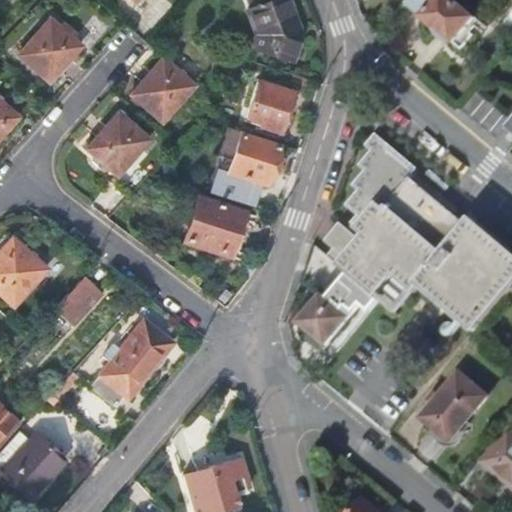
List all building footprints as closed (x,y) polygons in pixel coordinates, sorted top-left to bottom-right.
[(242,0),(255,33),(252,48),(290,61),(299,34),(286,0),(242,0)] [(419,0),(429,9),(425,15),(455,42),(476,17),(456,0),(419,0)] [(82,48),(49,19),(17,55),(50,84),(82,48)] [(193,89),(162,61),(131,96),(162,124),(193,89)] [(290,93),(253,82),(240,123),(278,134),(290,93)] [(0,139),(18,119),(0,103),(0,139)] [(146,142),(115,115),(84,149),(115,177),(146,142)] [(278,147),(239,135),(227,173),(266,185),(278,147)] [(356,245),(395,277),(415,294),(423,285),(479,332),(511,289),(511,250),(471,216),(463,223),(410,178),(418,168),(376,135),(367,147),(372,152),(360,167),(365,172),(353,187),(359,191),(345,207),(358,217),(352,225),(363,235),(356,245)] [(236,211),(192,199),(179,245),(224,257),(236,211)] [(325,241),(334,249),(328,257),(337,263),(357,238),(340,224),(325,241)] [(46,270),(11,239),(0,251),(0,292),(14,305),(46,270)] [(339,265),(349,274),(372,294),(378,298),(395,277),(356,245),(339,265)] [(85,274),(55,308),(74,325),(105,292),(85,274)] [(337,286),(304,326),(330,346),(372,294),(349,274),(339,287),(337,286)] [(105,295),(71,331),(85,345),(119,308),(105,295)] [(100,357),(109,364),(98,377),(123,397),(127,401),(171,347),(143,323),(121,348),(113,342),(100,357)] [(71,374),(51,398),(57,403),(78,379),(71,374)] [(490,399),(461,375),(442,398),(437,393),(426,407),(431,411),(424,421),(445,439),(450,441),(455,440),(490,399)] [(88,388),(113,409),(123,397),(98,377),(88,388)] [(0,439),(16,420),(0,405),(0,439)] [(511,432),(484,464),(511,487),(511,432)] [(19,434),(0,455),(0,486),(5,481),(27,500),(60,462),(32,436),(27,442),(19,434)] [(204,468),(181,475),(191,511),(213,511),(234,506),(230,492),(247,487),(238,456),(203,465),(204,468)] [(377,511),(365,501),(356,511),(377,511)]
